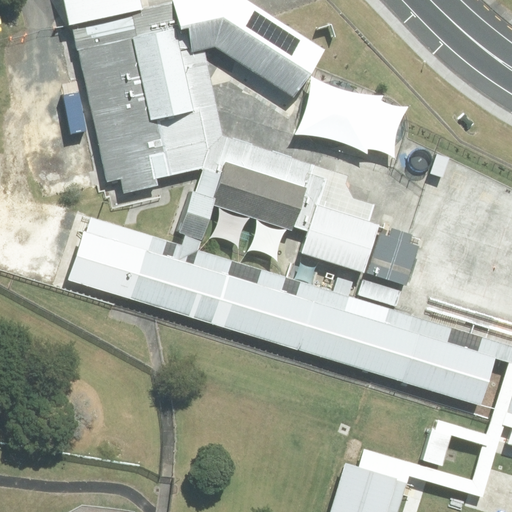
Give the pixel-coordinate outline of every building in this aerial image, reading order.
[(66,0),(107,185),(198,166),(191,190),(304,224),(323,163),(221,133),(204,45),(214,43),(291,92),(321,46),(248,0),(147,0),(144,1),(143,0),(66,0)] [(73,78),(67,35),(14,43),(35,186),(96,177),(81,77),(73,78)] [(348,90),(311,74),(309,106),(295,134),(334,138),(368,152),(373,121),(385,95),(348,90)] [(376,224),(318,204),(302,251),(360,271),(376,224)] [(83,226),(68,275),(479,399),(494,350),(83,226)] [(511,380),(503,413),(511,415),(511,380)] [(343,458),(326,511),(392,511),(403,476),(343,458)]
